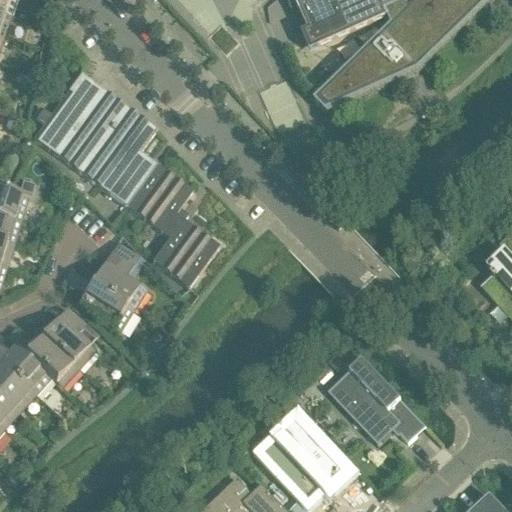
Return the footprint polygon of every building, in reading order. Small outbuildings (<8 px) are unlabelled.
[(0,0),(0,16),(10,20),(15,0),(0,0)] [(293,0),(308,33),(302,36),(310,56),(388,21),(391,29),(314,104),(315,105),(325,116),(365,98),(418,74),(494,0),(293,0)] [(0,41),(2,42),(10,20),(0,16),(0,41)] [(31,121),(43,130),(33,143),(162,237),(175,219),(193,195),(140,156),(157,133),(81,77),(51,118),(40,110),(31,121)] [(7,146),(17,150),(19,143),(8,140),(7,146)] [(23,184),(20,194),(31,197),(34,188),(23,184)] [(0,220),(20,226),(27,202),(0,194),(0,220)] [(175,219),(162,237),(169,242),(152,265),(188,292),(219,250),(175,219)] [(0,245),(13,249),(20,226),(0,220),(0,245)] [(511,239),(502,250),(508,256),(490,274),(495,279),(492,281),(494,283),(482,293),(483,294),(485,293),(511,321),(511,239)] [(0,269),(6,272),(13,249),(0,245),(0,269)] [(116,248),(90,290),(131,315),(145,294),(125,282),(138,261),(116,248)] [(131,315),(90,290),(69,276),(62,287),(84,300),(77,311),(118,336),(131,315)] [(66,313),(41,341),(77,373),(94,355),(89,350),(97,341),(66,313)] [(7,342),(15,349),(50,382),(61,392),(77,373),(41,341),(34,349),(15,332),(7,342)] [(0,350),(0,367),(35,399),(50,382),(15,349),(7,357),(0,350)] [(395,433),(408,448),(426,431),(362,364),(350,375),(350,376),(328,397),(378,449),(395,433)] [(0,400),(19,417),(35,399),(0,367),(0,400)] [(0,432),(2,435),(19,417),(0,400),(0,432)] [(269,453),(288,474),(283,479),(297,493),(294,495),(309,511),(330,490),(324,484),(346,463),(304,419),(269,453)] [(12,476),(8,483),(15,488),(20,482),(12,476)] [(206,511),(282,511),(262,490),(252,499),(239,485),(221,502),(219,500),(206,511)] [(502,511),(490,499),(475,511),(502,511)]
